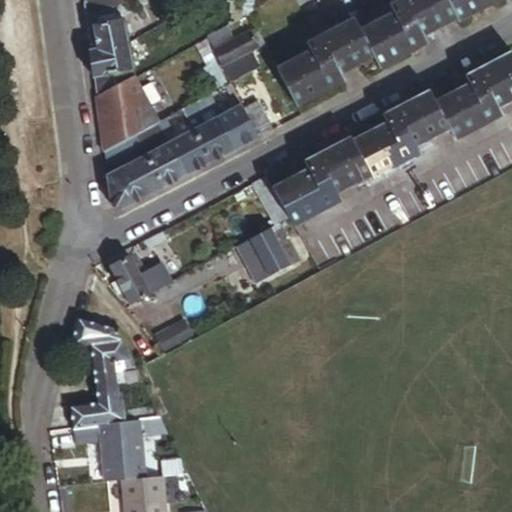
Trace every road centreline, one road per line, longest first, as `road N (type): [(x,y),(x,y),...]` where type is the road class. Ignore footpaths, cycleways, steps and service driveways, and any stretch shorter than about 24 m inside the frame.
road 1 (residential): [(511,29),(80,250)]
road 2 (residential): [(46,511),(36,383),(80,250)]
road 3 (residential): [(80,250),(75,135),(56,0)]
